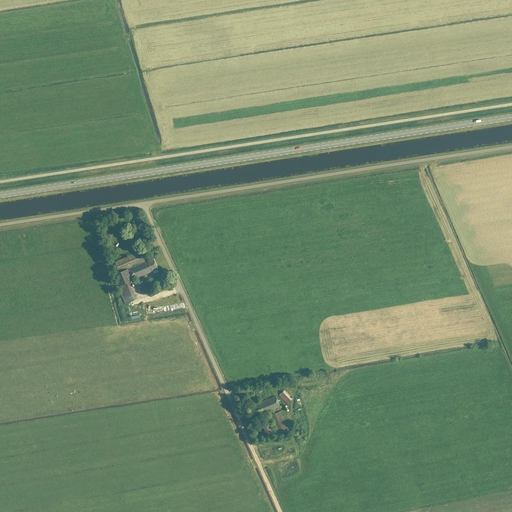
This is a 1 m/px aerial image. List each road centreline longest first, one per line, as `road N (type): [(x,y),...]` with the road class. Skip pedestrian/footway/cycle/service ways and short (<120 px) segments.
road 1 (primary): [(511,117),(0,195)]
road 2 (unclassified): [(144,203),(511,147)]
road 3 (unclassified): [(257,463),(144,203)]
road 4 (unclassified): [(0,225),(144,203)]
